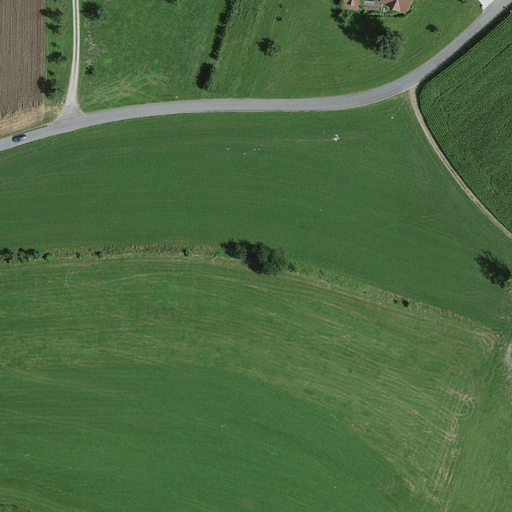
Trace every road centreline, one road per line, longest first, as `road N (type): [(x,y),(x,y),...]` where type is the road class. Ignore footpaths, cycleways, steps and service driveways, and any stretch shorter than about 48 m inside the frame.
road 1 (unclassified): [(510,0),(429,69),(369,97),(135,112),(0,146)]
road 2 (track): [(76,0),(70,124)]
